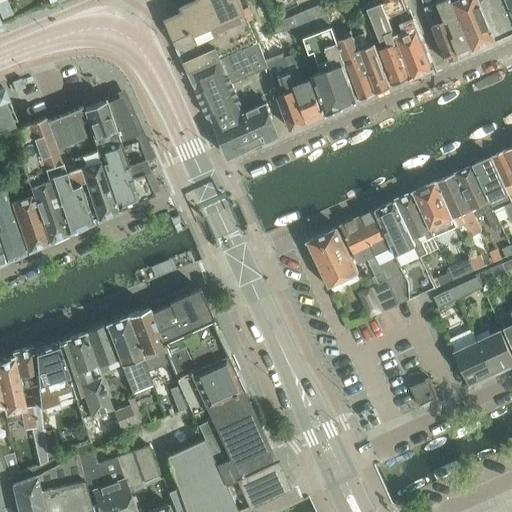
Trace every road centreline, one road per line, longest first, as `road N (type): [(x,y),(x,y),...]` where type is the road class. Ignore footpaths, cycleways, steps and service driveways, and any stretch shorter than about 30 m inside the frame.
road 1 (residential): [(511,134),(238,258)]
road 2 (residential): [(204,183),(443,76)]
road 3 (residential): [(238,258),(0,350)]
road 4 (tertiary): [(337,471),(238,258)]
road 5 (residential): [(0,279),(204,183)]
road 6 (residential): [(337,471),(511,384)]
road 7 (tertiary): [(204,183),(155,70),(122,35)]
road 8 (tertiary): [(122,35),(82,31),(0,59)]
